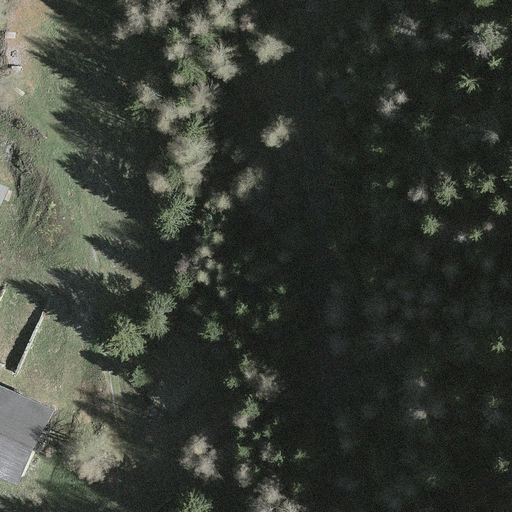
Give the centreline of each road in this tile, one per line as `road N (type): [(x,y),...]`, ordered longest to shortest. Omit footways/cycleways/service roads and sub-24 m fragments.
road 1 (track): [(327,511),(339,466),(306,155),(315,0)]
road 2 (track): [(115,511),(122,426),(93,240)]
